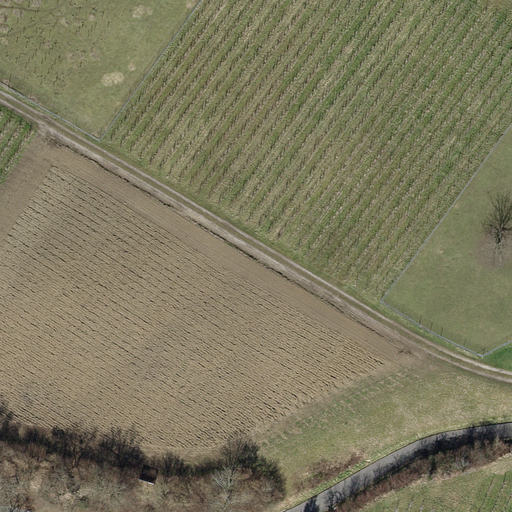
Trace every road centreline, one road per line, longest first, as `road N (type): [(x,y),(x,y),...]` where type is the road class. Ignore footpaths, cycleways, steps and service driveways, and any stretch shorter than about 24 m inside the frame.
road 1 (track): [(511,380),(432,349),(0,94)]
road 2 (residential): [(311,511),(398,457),(447,438),(511,430)]
